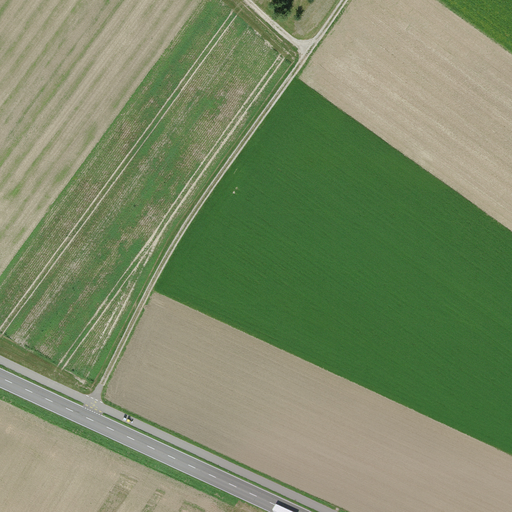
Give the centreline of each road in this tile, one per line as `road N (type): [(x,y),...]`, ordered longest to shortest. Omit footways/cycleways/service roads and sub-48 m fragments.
road 1 (track): [(346,0),(184,231),(87,418)]
road 2 (primary): [(0,377),(289,511)]
